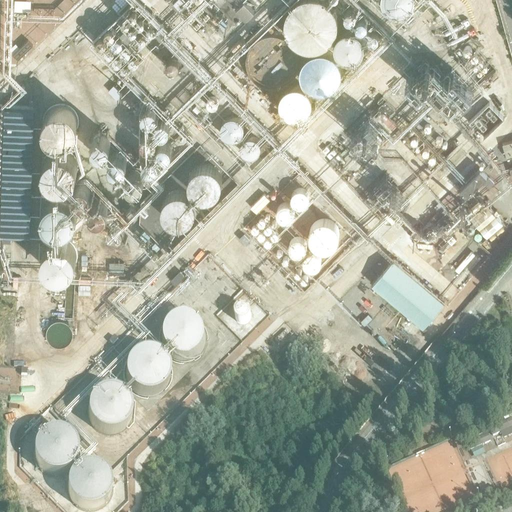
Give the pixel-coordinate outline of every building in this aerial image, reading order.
[(381,0),(380,7),(391,14),(401,17),(410,4),(409,5),(413,0),(381,0)] [(201,28),(207,34),(215,25),(209,20),(201,28)] [(160,30),(156,35),(162,39),(166,34),(160,30)] [(27,37),(13,52),(18,57),(32,42),(27,37)] [(175,44),(165,52),(170,57),(166,61),(181,76),(194,65),(175,44)] [(106,86),(116,96),(121,91),(111,81),(106,86)] [(45,170),(51,179),(41,185),(42,217),(44,266),(47,270),(70,269),(78,264),(77,244),(78,243),(77,223),(92,213),(109,213),(118,207),(106,189),(106,192),(99,181),(94,181),(80,159),(78,99),(70,88),(56,89),(45,96),(46,124),(53,134),(44,140),(45,170)] [(115,178),(135,184),(147,174),(150,174),(196,135),(191,130),(191,127),(185,127),(188,134),(181,141),(179,140),(168,127),(153,128),(151,122),(153,117),(158,115),(158,109),(162,109),(153,89),(141,95),(148,111),(152,112),(150,117),(144,119),(144,134),(153,137),(144,144),(144,152),(135,149),(120,161),(121,175),(116,174),(115,178)] [(381,106),(374,112),(396,134),(428,102),(416,89),(390,115),(381,106)] [(207,107),(216,109),(219,94),(210,92),(207,107)] [(373,96),(347,113),(359,130),(372,121),(367,114),(380,105),(373,96)] [(22,229),(32,229),(36,99),(5,98),(1,237),(22,237),(22,229)] [(220,114),(228,137),(247,130),(239,108),(220,114)] [(247,153),(264,145),(256,126),(238,134),(247,153)] [(357,159),(362,165),(386,143),(376,133),(367,142),(362,136),(363,135),(356,127),(348,135),(359,147),(355,151),(359,155),(366,148),(367,149),(357,159)] [(203,139),(200,144),(208,148),(210,143),(203,139)] [(511,140),(503,143),(507,157),(511,155),(511,140)] [(329,144),(323,149),(330,158),(336,153),(329,144)] [(170,244),(191,233),(220,199),(224,182),(227,180),(228,174),(225,171),(223,164),(211,153),(208,152),(197,155),(190,163),(188,172),(184,174),(183,179),(171,181),(166,188),(164,188),(157,196),(160,208),(153,211),(149,216),(144,219),(144,220),(141,232),(145,236),(153,238),(159,249),(163,248),(166,245),(170,244)] [(336,156),(330,160),(335,168),(341,164),(336,156)] [(480,168),(460,188),(467,195),(487,174),(480,168)] [(489,176),(484,181),(490,187),(495,182),(489,176)] [(288,190),(299,203),(312,192),(301,179),(288,190)] [(265,191),(251,204),(257,210),(271,198),(265,191)] [(283,214),(281,217),(288,221),(297,203),(282,195),(275,210),(283,214)] [(301,256),(313,271),(324,263),(353,242),(357,225),(352,217),(346,216),(338,205),(316,200),(315,201),(317,204),(324,206),(312,214),(307,213),(302,231),(297,230),(291,235),(288,244),(296,254),(301,256)] [(458,210),(463,202),(459,200),(454,208),(458,210)] [(486,202),(471,216),(487,235),(503,222),(486,202)] [(239,237),(244,243),(251,238),(245,231),(239,237)] [(270,243),(273,237),(267,234),(264,240),(270,243)] [(394,257),(373,283),(424,325),(445,300),(394,257)] [(90,294),(90,283),(78,282),(77,294),(90,294)] [(236,301),(236,326),(251,325),(250,301),(236,301)] [(454,305),(444,318),(449,322),(459,310),(454,305)] [(368,313),(359,322),(363,326),(373,317),(368,313)] [(61,336),(68,336),(69,327),(49,326),(48,343),(61,344),(61,336)] [(511,420),(511,419),(489,429),(493,438),(511,428),(511,420)] [(483,430),(464,438),(470,452),(491,443),(488,435),(485,436),(483,430)]
